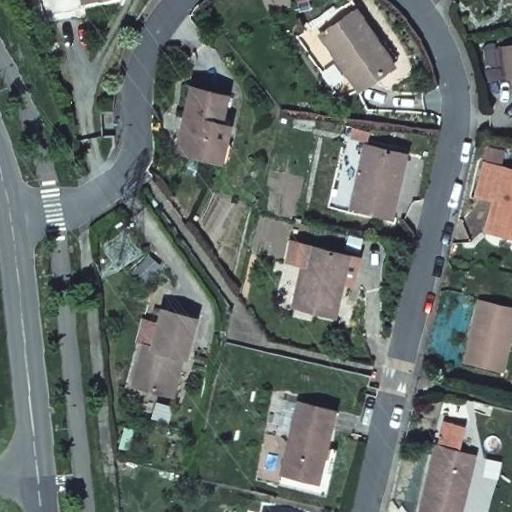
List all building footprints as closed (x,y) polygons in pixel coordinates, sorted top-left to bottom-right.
[(393,66),(356,11),(320,35),(358,90),(393,66)] [(227,96),(192,87),(185,117),(194,119),(186,151),(203,155),(202,158),(220,162),(229,126),(220,124),(227,96)] [(194,119),(185,117),(177,149),(186,151),(194,119)] [(398,153),(366,146),(352,208),(390,217),(397,186),(390,185),(398,153)] [(397,186),(405,155),(398,153),(390,185),(397,186)] [(511,170),(485,164),(477,196),(494,200),(486,232),(511,237),(511,170)] [(293,242),(288,261),(303,265),(307,246),(293,242)] [(345,255),(307,246),(303,265),(293,307),(334,316),(342,282),(339,281),(345,255)] [(357,258),(345,255),(339,281),(342,282),(351,285),(357,258)] [(502,370),(511,324),(511,308),(480,301),(466,362),(502,370)] [(186,358),(196,319),(163,310),(153,348),(144,346),(134,386),(167,395),(177,356),(186,358)] [(175,397),(186,358),(177,356),(167,395),(175,397)] [(326,446),(334,411),(298,402),(282,475),(317,483),(326,446)] [(279,485),(325,495),(336,449),(326,446),(317,483),(282,475),(279,485)] [(459,511),(474,456),(437,446),(420,511),(459,511)]
